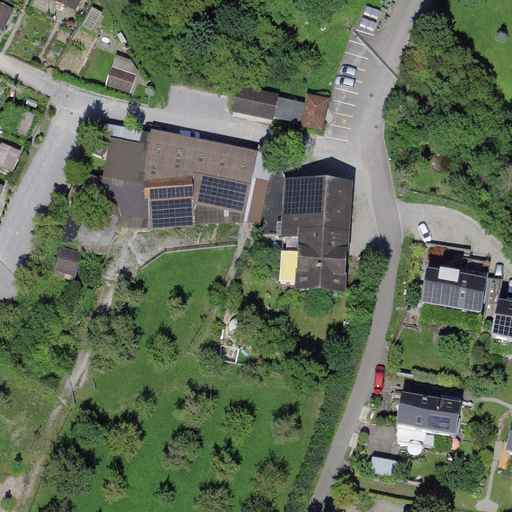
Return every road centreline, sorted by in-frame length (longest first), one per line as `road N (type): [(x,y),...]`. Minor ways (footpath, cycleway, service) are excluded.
road 1 (residential): [(417,0),(355,154),(380,199),(391,257),(382,323),(313,511)]
road 2 (track): [(0,62),(115,106),(355,154)]
road 3 (track): [(0,244),(76,95)]
